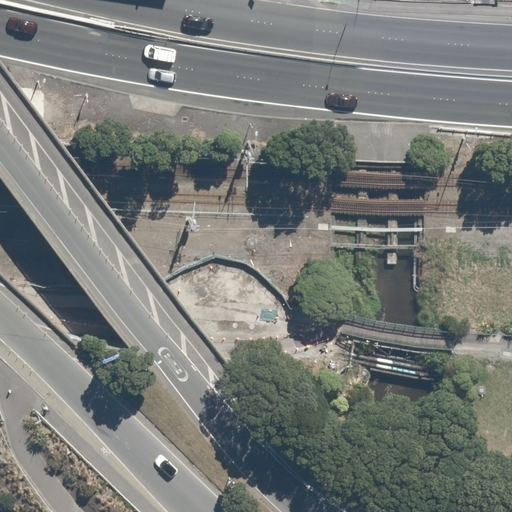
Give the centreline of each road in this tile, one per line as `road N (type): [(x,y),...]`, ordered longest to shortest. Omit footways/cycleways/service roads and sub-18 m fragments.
road 1 (trunk): [(511,106),(249,80),(0,31)]
road 2 (trunk): [(0,128),(260,467),(308,511)]
road 3 (trunk): [(147,0),(373,36),(511,44)]
road 4 (trunk): [(199,511),(0,316)]
